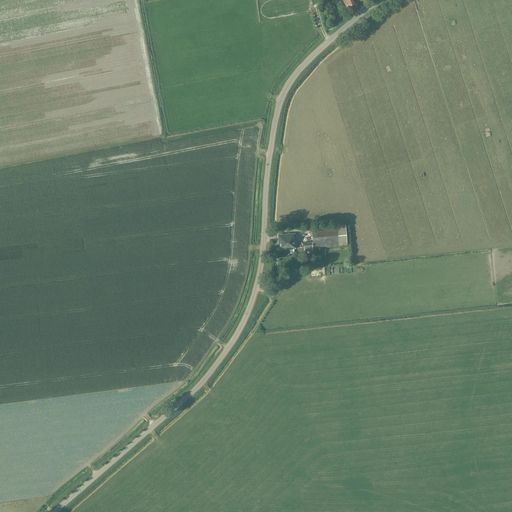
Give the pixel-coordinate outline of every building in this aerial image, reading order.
[(341,0),(345,9),(356,4),(353,0),(341,0)] [(330,249),(347,247),(345,224),(311,227),(313,247),(330,246),(330,249)] [(280,249),(290,249),(296,248),(296,247),(295,244),(296,244),(296,234),(279,235),(280,249)] [(313,251),(312,242),(304,243),(305,251),(313,251)] [(304,246),(296,247),(296,248),(290,249),(290,255),(304,254),(304,246)]
